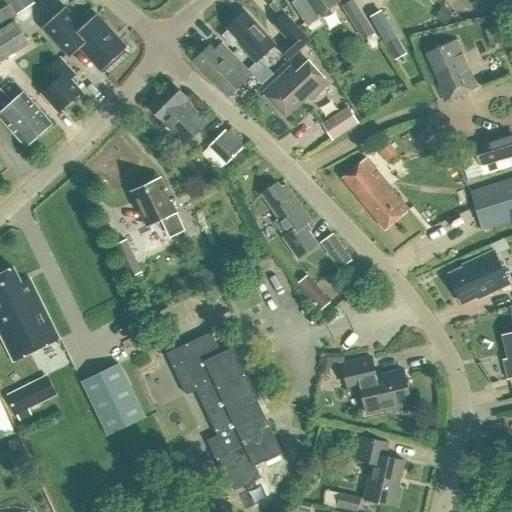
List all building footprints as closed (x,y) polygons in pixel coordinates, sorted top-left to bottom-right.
[(5,0),(16,16),(36,3),(34,0),(5,0)] [(306,0),(316,15),(339,1),(337,0),(306,0)] [(363,39),(373,33),(352,0),(350,0),(341,6),(363,39)] [(361,0),(369,12),(380,6),(376,0),(361,0)] [(436,18),(448,25),(455,12),(444,6),(436,18)] [(381,7),(370,14),(394,58),(406,51),(381,7)] [(63,8),(43,27),(70,57),(80,47),(101,71),(125,49),(95,16),(81,28),(63,8)] [(244,11),(236,19),(235,17),(226,25),(228,27),(226,28),(228,31),(222,37),(233,47),(237,43),(256,63),(274,45),(274,44),(244,11)] [(287,13),(274,24),(289,40),(280,49),(289,59),(312,41),(287,13)] [(0,31),(0,60),(27,44),(14,23),(0,31)] [(427,52),(443,85),(438,88),(444,102),(476,87),(454,40),(427,52)] [(195,60),(228,95),(251,74),(237,60),(228,67),(209,46),(195,60)] [(55,82),(41,94),(58,113),(81,92),(70,79),(74,75),(60,59),(46,71),(55,82)] [(290,68),(268,88),(262,94),(283,116),(306,95),(310,100),(328,83),(308,62),(295,74),(290,68)] [(159,125),(170,136),(182,149),(194,137),(194,136),(207,124),(185,102),(187,100),(170,83),(148,105),(163,121),(159,125)] [(0,118),(25,147),(51,124),(23,94),(13,103),(0,89),(0,118)] [(355,97),(360,105),(371,99),(366,90),(355,97)] [(322,126),(333,141),(359,124),(348,108),(322,126)] [(212,144),(229,162),(242,148),(225,131),(212,144)] [(474,145),(480,166),(511,156),(511,138),(491,145),(489,140),(474,145)] [(382,150),(391,163),(403,155),(393,142),(382,150)] [(342,178),(385,230),(409,210),(366,158),(342,178)] [(511,175),(469,189),(481,231),(511,221),(511,175)] [(148,227),(161,220),(170,238),(184,232),(159,179),(131,192),(148,227)] [(197,187),(200,199),(224,193),(220,181),(197,187)] [(310,221),(285,185),(281,189),(277,184),(261,195),(278,220),(274,222),(284,237),(283,238),(298,260),(317,245),(304,226),(310,221)] [(320,242),(338,269),(352,260),(333,233),(320,242)] [(114,245),(129,278),(140,273),(126,240),(114,245)] [(450,276),(463,303),(478,296),(479,299),(508,285),(493,253),(464,266),(465,269),(450,276)] [(61,344),(32,284),(23,288),(16,273),(0,280),(0,335),(15,366),(61,344)] [(304,294),(312,303),(323,293),(315,284),(304,294)] [(281,453),(232,349),(221,354),(211,333),(167,354),(172,365),(186,395),(192,393),(196,391),(209,419),(217,436),(207,441),(231,492),(261,478),(255,465),(281,453)] [(507,359),(503,360),(507,380),(511,378),(511,333),(502,336),(507,359)] [(404,353),(382,358),(384,367),(406,363),(404,353)] [(348,392),(349,392),(349,391),(360,389),(366,415),(411,404),(403,371),(376,377),(371,358),(342,364),(348,392)] [(118,364),(82,381),(108,436),(145,418),(118,364)] [(16,415),(17,415),(22,425),(31,420),(26,410),(41,402),(41,401),(52,396),(42,378),(32,383),(31,383),(7,395),(16,415)] [(362,437),(356,461),(373,465),(365,499),(397,506),(401,488),(398,488),(404,460),(386,456),(389,443),(362,437)] [(178,454),(192,483),(204,477),(190,448),(178,454)] [(253,507),(271,498),(264,484),(246,493),(253,507)] [(336,506),(357,511),(360,496),(340,491),(336,506)]
